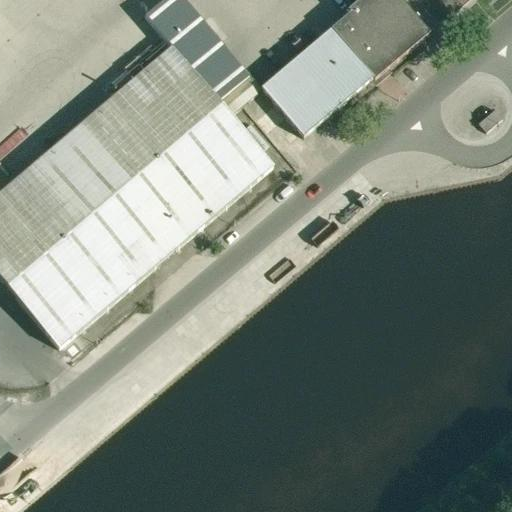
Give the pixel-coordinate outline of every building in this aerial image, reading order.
[(82,0),(69,0),(55,7),(73,43),(98,30),(82,0)] [(87,0),(99,18),(122,4),(119,0),(87,0)] [(179,0),(168,0),(145,20),(172,52),(230,120),(262,92),(249,77),(247,78),(179,0)] [(346,20),(262,92),(303,141),(373,82),(375,84),(429,37),(397,0),(365,0),(344,18),(346,20)] [(472,0),(435,0),(451,18),(472,0)] [(172,52),(0,197),(0,282),(59,352),(273,171),(230,120),(172,52)] [(502,122),(494,112),(478,127),(485,136),(502,122)]
